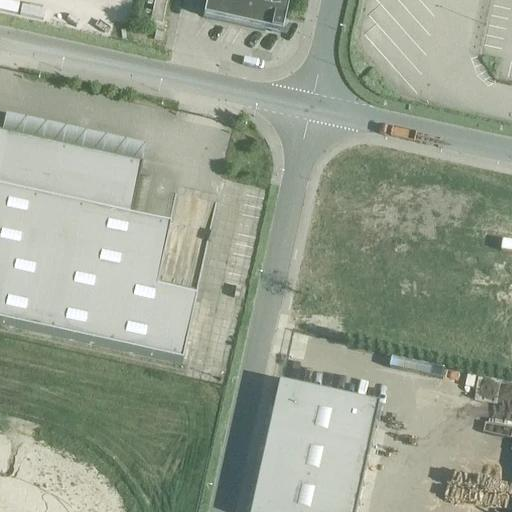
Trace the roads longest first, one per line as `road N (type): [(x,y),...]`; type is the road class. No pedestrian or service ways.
road 1 (unclassified): [(221,511),(310,107)]
road 2 (unclassified): [(310,107),(0,39)]
road 3 (unclassified): [(511,151),(310,107)]
